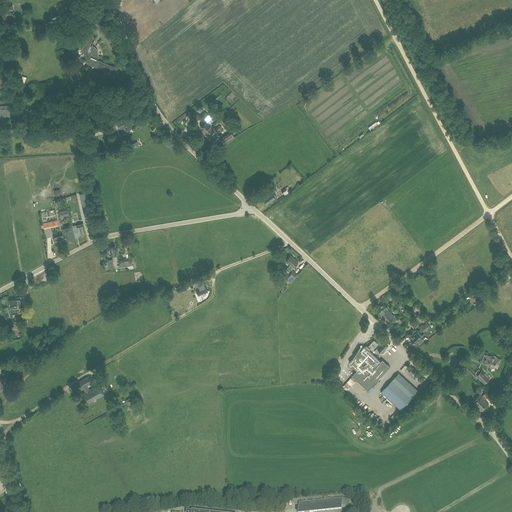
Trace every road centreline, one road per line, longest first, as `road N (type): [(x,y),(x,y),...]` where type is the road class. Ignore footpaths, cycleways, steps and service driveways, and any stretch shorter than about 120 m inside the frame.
road 1 (unclassified): [(511,459),(255,210)]
road 2 (track): [(511,257),(376,0)]
road 3 (unclassified): [(0,291),(104,237),(255,210)]
road 4 (unclassified): [(255,210),(160,115),(109,0)]
road 5 (track): [(489,213),(362,308)]
road 6 (track): [(94,369),(208,300),(213,280)]
